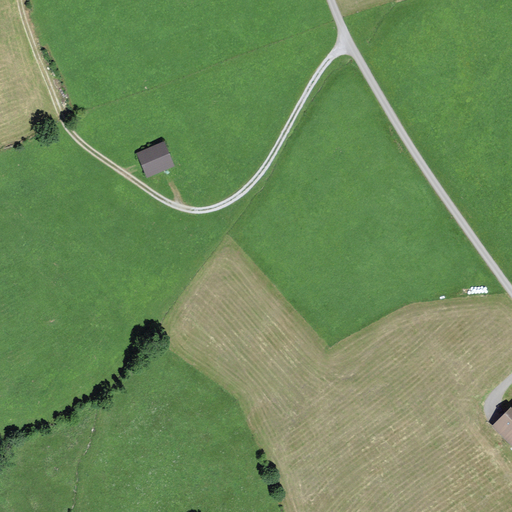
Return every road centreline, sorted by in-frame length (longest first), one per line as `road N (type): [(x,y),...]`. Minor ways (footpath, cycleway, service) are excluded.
road 1 (track): [(19,0),(71,132),(152,193),(204,210),(253,180),(314,79),(347,44)]
road 2 (unclassified): [(331,0),(347,44),(511,294)]
